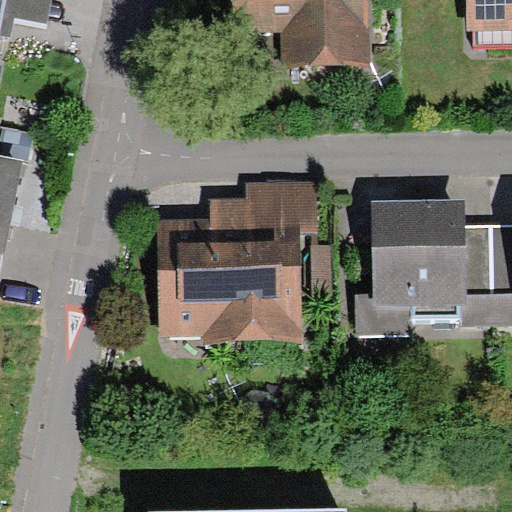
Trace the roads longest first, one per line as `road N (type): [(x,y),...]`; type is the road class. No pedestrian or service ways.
road 1 (residential): [(104,161),(511,151)]
road 2 (residential): [(29,511),(104,161)]
road 3 (residential): [(104,161),(132,0)]
